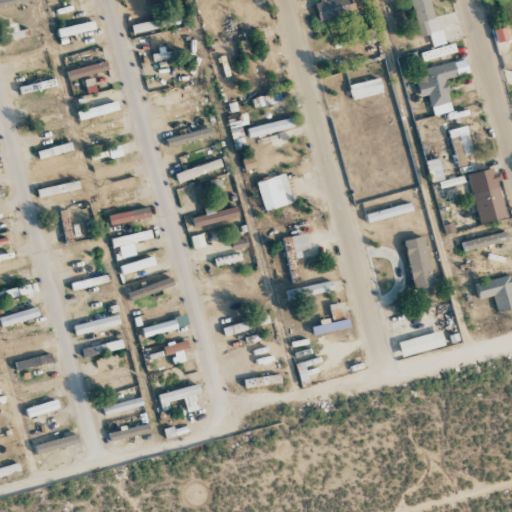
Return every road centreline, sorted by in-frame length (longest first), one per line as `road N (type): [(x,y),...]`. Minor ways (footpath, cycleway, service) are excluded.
road 1 (residential): [(0,490),(511,343)]
road 2 (residential): [(387,378),(284,0)]
road 3 (residential): [(511,159),(468,0)]
